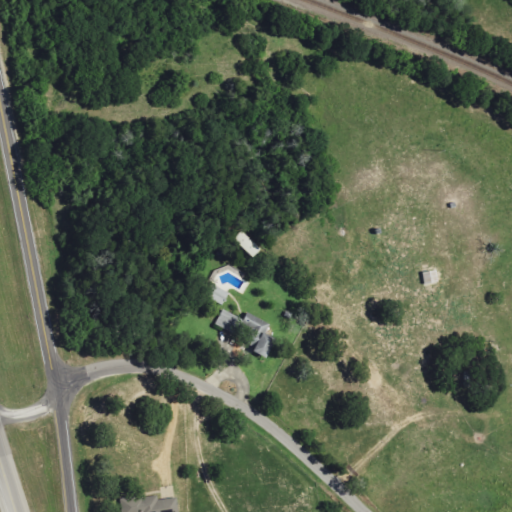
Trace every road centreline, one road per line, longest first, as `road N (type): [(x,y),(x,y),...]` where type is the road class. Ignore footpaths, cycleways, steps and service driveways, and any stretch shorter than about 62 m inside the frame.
road 1 (residential): [(360,511),(260,420),(198,383),(146,370),(99,372),(56,396)]
road 2 (tertiary): [(56,396),(0,74)]
